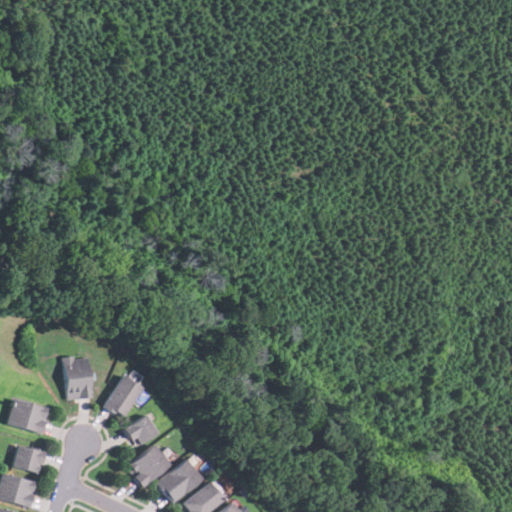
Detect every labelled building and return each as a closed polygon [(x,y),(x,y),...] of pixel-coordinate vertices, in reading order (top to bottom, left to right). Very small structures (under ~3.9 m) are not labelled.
[(85,355),(60,358),(65,399),(90,396),(85,355)] [(139,388),(121,375),(100,402),(118,416),(139,388)] [(44,408),(9,398),(3,423),(37,433),(44,408)] [(122,427),(134,446),(154,432),(142,414),(122,427)] [(123,465),(140,485),(166,463),(150,444),(123,465)] [(8,467),(35,472),(39,450),(12,445),(8,467)] [(170,501),(198,478),(181,458),(153,481),(170,501)] [(0,500),(27,507),(33,481),(0,473),(0,500)] [(178,502),(186,511),(203,511),(220,499),(206,481),(178,502)] [(236,511),(230,502),(214,511),(236,511)]
